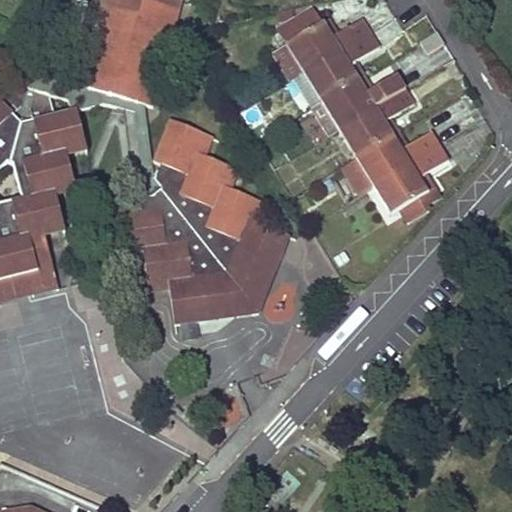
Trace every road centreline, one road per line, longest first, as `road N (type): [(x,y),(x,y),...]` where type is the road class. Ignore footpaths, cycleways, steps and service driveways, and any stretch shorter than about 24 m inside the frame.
road 1 (residential): [(511,179),(202,511)]
road 2 (residential): [(433,0),(511,126)]
